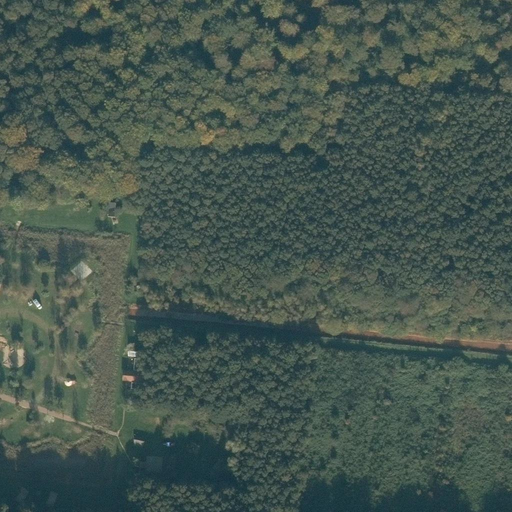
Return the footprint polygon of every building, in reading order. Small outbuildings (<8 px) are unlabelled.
[(62,198),(57,182),(48,184),(53,200),(62,198)] [(87,270),(86,268),(85,267),(83,266),(80,265),(78,266),(77,267),(75,268),(74,270),(74,272),(74,274),(76,276),(77,278),(79,279),(82,279),(84,278),(86,277),(87,275),(88,273),(87,270)] [(143,383),(144,372),(136,371),(140,371),(141,359),(138,359),(138,357),(140,357),(141,352),(129,351),(128,356),(135,357),(135,359),(134,372),(123,371),(123,381),(132,382),(131,389),(140,390),(140,383),(143,383)] [(145,436),(135,434),(133,446),(142,448),(145,436)] [(160,469),(161,467),(161,465),(161,463),(160,461),(158,460),(156,459),(154,459),(152,459),(151,460),(149,462),(148,464),(148,466),(149,468),(150,470),(152,471),(154,472),(156,471),(158,471),(160,469)]
